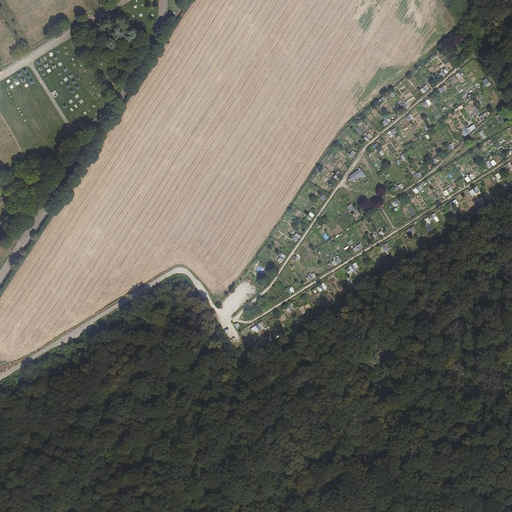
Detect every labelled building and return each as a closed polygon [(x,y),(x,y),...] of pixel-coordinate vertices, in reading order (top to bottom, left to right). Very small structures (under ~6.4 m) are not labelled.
[(419,90),(423,94),(429,89),(426,84),(419,90)] [(444,84),(438,89),(442,93),(448,88),(444,84)] [(427,99),(421,104),(424,108),(431,104),(427,99)] [(461,131),(464,136),(471,133),(469,128),(461,131)] [(389,137),(396,133),(394,129),(387,132),(389,137)] [(360,169),(349,176),(352,182),(360,176),(363,174),(360,169)] [(464,178),(467,183),(475,178),(472,173),(464,178)] [(473,196),(480,192),(476,186),(469,191),(473,196)] [(406,231),(408,235),(415,230),(413,226),(406,231)] [(355,252),(362,248),(359,244),(352,249),(355,252)] [(335,265),(341,262),(339,257),(332,261),(335,265)] [(349,272),(358,268),(355,263),(347,267),(349,272)] [(312,274),(306,278),(308,282),(315,277),(312,274)] [(261,323),(253,326),(256,332),(263,329),(261,323)]
